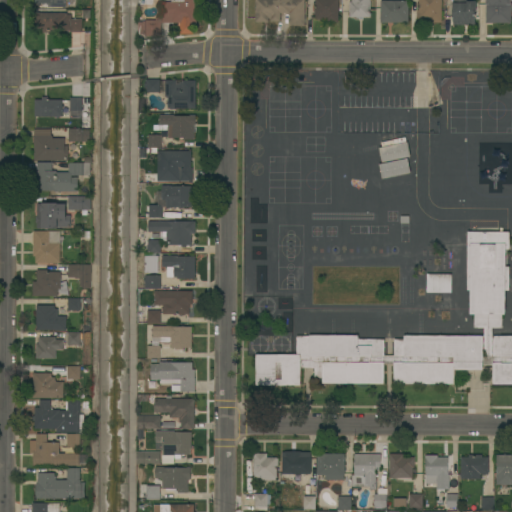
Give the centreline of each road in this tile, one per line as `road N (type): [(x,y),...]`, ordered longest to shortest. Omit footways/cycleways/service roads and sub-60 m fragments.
road 1 (residential): [(222,511),(227,0)]
road 2 (residential): [(7,511),(7,0)]
road 3 (residential): [(143,61),(511,56)]
road 4 (residential): [(222,419),(511,423)]
